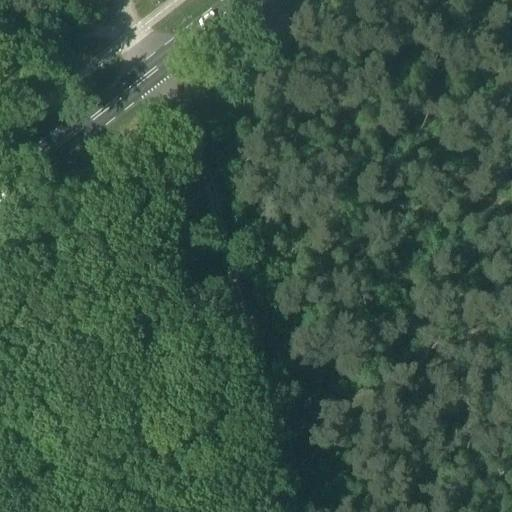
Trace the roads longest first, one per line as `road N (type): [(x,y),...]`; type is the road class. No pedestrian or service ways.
road 1 (primary): [(0,191),(245,0)]
road 2 (track): [(254,426),(511,314)]
road 3 (track): [(125,28),(0,37)]
